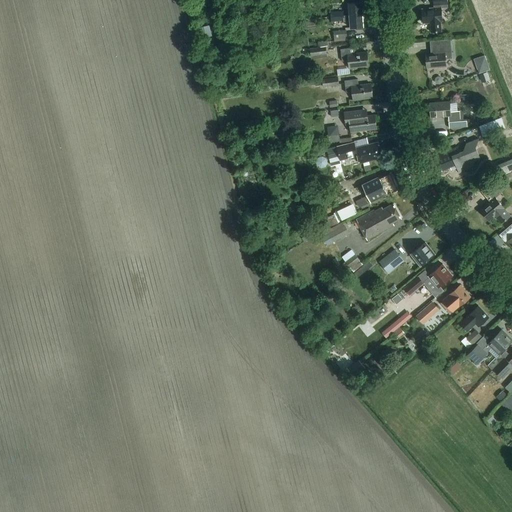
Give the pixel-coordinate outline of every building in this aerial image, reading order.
[(448,7),(447,0),(433,0),(435,8),(422,9),(423,23),(430,22),(431,33),(442,32),(441,21),(443,21),(442,8),(448,7)] [(350,13),(350,15),(363,14),(362,2),(349,3),(350,13)] [(344,16),(345,20),(350,20),(351,27),(357,27),(357,29),(364,28),(364,26),(363,14),(350,15),(344,16)] [(210,26),(199,29),(202,39),(213,36),(210,26)] [(347,29),(334,30),(335,40),(348,39),(347,29)] [(312,58),(328,56),(327,46),(310,48),(312,58)] [(447,66),(446,57),(452,57),(451,46),(438,47),(438,53),(426,54),(427,68),(447,66)] [(341,49),(341,55),(342,60),(348,60),(349,68),(368,66),(367,52),(355,54),(354,48),(341,49)] [(481,72),(493,68),(488,53),(476,57),(481,72)] [(487,72),(480,75),(483,82),(490,80),(487,72)] [(324,86),(340,84),(339,76),(323,78),(324,86)] [(345,80),(346,87),(346,92),(352,91),(353,100),(373,97),(371,83),(359,85),(358,79),(345,80)] [(450,128),(461,127),(470,126),(470,118),(460,119),(460,110),(450,111),(450,101),(430,103),(431,117),(449,116),(450,128)] [(368,116),(367,110),(345,112),(346,125),(350,124),(351,132),(377,129),(375,115),(368,116)] [(491,122),(480,126),(484,137),(495,133),(491,122)] [(475,162),(475,160),(481,158),(477,147),(480,137),(466,143),(463,150),(464,153),(461,154),(458,147),(436,155),(443,171),(451,168),(452,170),(465,165),(465,166),(475,162)] [(372,169),(370,161),(382,158),(381,155),(383,155),(380,144),(378,145),(378,142),(356,148),(354,143),(338,147),(341,160),(351,158),(351,159),(352,160),(352,159),(359,157),(360,163),(364,162),(366,170),(372,169)] [(341,160),(338,151),(337,147),(327,150),(331,163),(341,160)] [(364,184),(369,195),(356,201),(360,208),(372,202),(373,202),(398,190),(390,174),(381,178),(380,176),(364,184)] [(490,182),(477,187),(482,193),(492,184),(490,182)] [(502,224),(511,215),(495,197),(500,193),(492,184),(482,193),(490,201),(480,210),(490,221),(495,216),(502,224)] [(357,220),(368,240),(395,226),(394,223),(402,219),(394,204),(383,210),(382,207),(375,211),(374,210),(357,220)] [(342,222),(321,233),(323,237),(330,234),(333,241),(348,234),(342,222)] [(421,266),(436,254),(426,242),(412,254),(421,266)] [(396,248),(380,261),(389,273),(405,260),(396,248)] [(352,249),(343,256),(346,261),(351,267),(361,260),(352,249)] [(346,261),(343,264),(347,270),(351,267),(346,261)] [(430,277),(424,282),(425,282),(436,297),(444,290),(441,286),(453,276),(443,264),(429,276),(430,277)] [(419,276),(404,288),(410,295),(425,282),(419,276)] [(349,279),(344,283),(347,288),(352,284),(349,279)] [(453,310),(460,305),(460,306),(471,296),(461,285),(441,302),(450,312),(453,310)] [(440,309),(433,301),(422,311),(429,319),(440,309)] [(469,330),(473,326),(476,323),(480,327),(490,317),(479,306),(462,322),(469,330)] [(404,323),(400,318),(387,328),(391,334),(404,323)] [(400,328),(394,333),(398,337),(404,332),(400,328)] [(489,352),(493,347),(500,353),(511,340),(511,337),(502,329),(485,348),(480,344),(471,353),(479,362),(489,352)] [(481,337),(475,330),(467,337),(473,344),(481,337)] [(511,369),(511,359),(510,362),(506,358),(494,370),(504,378),(511,369)] [(363,362),(361,360),(352,367),(357,373),(362,370),(358,365),(363,362)] [(501,401),(507,395),(503,390),(497,396),(501,401)] [(511,394),(503,404),(507,408),(511,403),(511,394)] [(492,418),(489,421),(493,426),(497,423),(492,418)]
